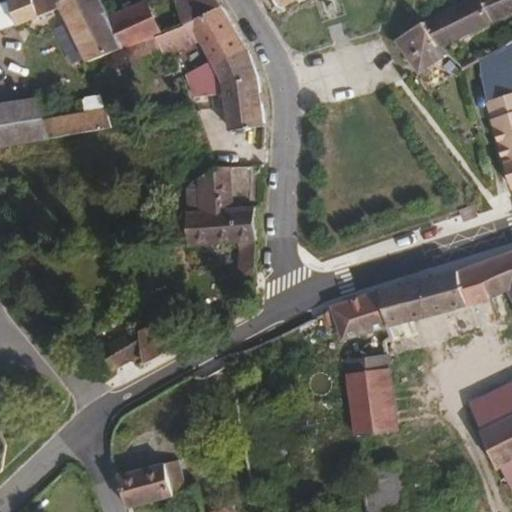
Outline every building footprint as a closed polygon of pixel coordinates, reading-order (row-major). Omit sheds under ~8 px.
[(61,6),(58,0),(11,0),(16,27),(61,8),(61,6)] [(108,18),(99,0),(70,0),(61,6),(61,8),(87,62),(123,49),(108,18)] [(186,26),(175,0),(171,0),(150,11),(146,2),(108,18),(123,49),(162,34),(186,26)] [(221,6),(217,0),(175,0),(186,26),(194,22),(221,6)] [(267,0),(273,11),(294,0),(267,0)] [(441,48),(511,7),(511,0),(472,0),(424,25),(441,48)] [(248,52),(221,6),(194,22),(186,26),(162,34),(168,48),(199,37),(212,61),(215,66),(248,52)] [(441,48),(424,25),(398,42),(420,72),(447,58),(441,48)] [(265,126),(258,80),(248,52),(215,66),(226,87),(232,132),(265,126)] [(226,87),(215,66),(212,61),(199,68),(214,93),(226,87)] [(0,145),(109,128),(89,67),(43,85),(55,120),(45,123),(37,101),(0,106),(0,145)] [(55,120),(43,85),(33,89),(37,101),(45,123),(55,120)] [(511,124),(511,91),(483,101),(493,132),(511,124)] [(511,124),(493,132),(511,189),(511,124)] [(259,229),(256,207),(252,207),(255,167),(219,169),(217,197),(199,199),(200,213),(167,216),(172,245),(190,243),(190,249),(242,243),(258,241),(259,229)] [(474,205),(459,210),(463,222),(478,217),(474,205)] [(257,276),(258,241),(242,243),(240,275),(257,276)] [(511,254),(431,279),(333,309),(345,342),(509,294),(511,298),(511,420),(485,434),(484,434),(498,471),(502,469),(511,464),(511,254)] [(176,348),(163,323),(142,333),(140,331),(105,347),(116,365),(136,355),(140,364),(146,361),(148,363),(176,348)] [(394,432),(383,354),(347,359),(357,436),(394,432)] [(485,434),(511,420),(511,393),(474,412),(485,434)] [(187,490),(177,459),(120,476),(127,508),(187,490)] [(511,464),(502,469),(511,486),(511,464)] [(404,511),(403,469),(367,470),(368,511),(404,511)]
